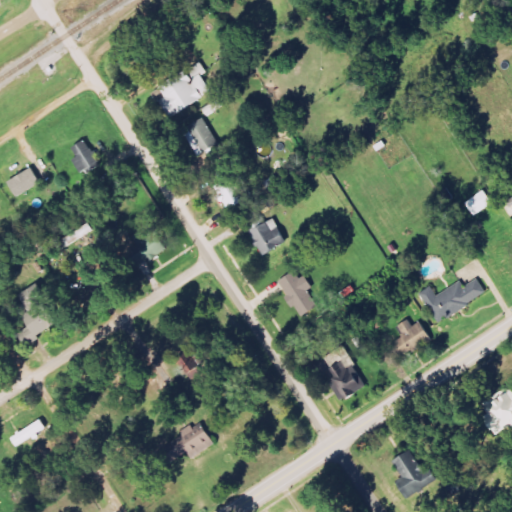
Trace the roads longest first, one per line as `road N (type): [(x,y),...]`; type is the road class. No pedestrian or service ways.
road 1 (tertiary): [(236,511),(511,325)]
road 2 (residential): [(211,261),(43,0)]
road 3 (residential): [(373,511),(211,261)]
road 4 (residential): [(0,404),(211,261)]
road 5 (residential): [(122,511),(0,321)]
